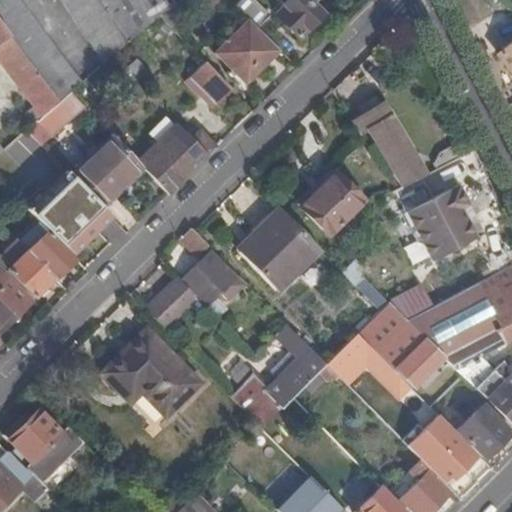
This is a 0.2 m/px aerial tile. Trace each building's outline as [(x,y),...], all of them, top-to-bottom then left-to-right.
[(58,103),(69,93),(80,84),(40,29),(18,0),(0,0),(0,24),(27,62),(58,103)] [(126,44),(96,0),(61,0),(104,63),(126,44)] [(96,0),(126,44),(158,16),(175,4),(172,0),(96,0)] [(158,16),(173,32),(200,12),(190,0),(180,0),(175,4),(158,16)] [(246,0),(237,8),(248,19),(259,30),(270,19),(251,0),(246,0)] [(307,0),(278,0),(285,6),(276,16),(285,26),(282,29),(285,32),(288,29),(299,39),(322,15),(307,0)] [(245,83),(279,50),(259,30),(248,19),(215,54),(245,83)] [(24,114),(33,125),(58,103),(27,62),(0,24),(0,64),(32,107),(24,114)] [(511,42),(498,54),(511,71),(511,42)] [(211,108),(230,90),(204,63),(189,77),(203,92),(199,96),(211,108)] [(33,125),(26,131),(40,145),(84,108),(69,93),(58,103),(33,125)] [(423,169),(378,97),(347,116),(360,137),(368,132),(403,188),(461,158),(454,146),(440,154),(434,163),(423,169)] [(140,166),(168,195),(216,148),(208,140),(201,146),(193,138),(188,142),(175,128),(138,164),(140,166)] [(72,178),(100,206),(140,166),(138,164),(112,138),(72,178)] [(0,184),(26,211),(44,193),(3,150),(0,152),(0,184)] [(437,196),(459,185),(465,196),(490,183),(474,151),(461,158),(427,176),(437,196)] [(330,237),(365,202),(337,172),(301,209),(330,237)] [(421,219),(415,208),(437,196),(427,176),(403,188),(383,198),(400,229),(412,223),(421,219)] [(412,223),(432,262),(477,239),(461,210),(469,205),(465,196),(459,185),(437,196),(415,208),(421,219),(412,223)] [(59,207),(44,193),(26,211),(40,226),(59,207)] [(484,235),(469,206),(461,210),(477,239),(484,235)] [(70,257),(89,238),(59,207),(40,226),(46,232),(70,257)] [(277,207),(252,232),(256,236),(281,211),(277,207)] [(317,249),(281,211),(256,236),(238,253),(274,291),(317,249)] [(195,257),(207,245),(191,229),(179,241),(195,257)] [(0,258),(0,264),(34,299),(73,260),(70,257),(46,232),(26,252),(17,242),(0,258)] [(199,300),(206,308),(221,294),(227,301),(234,294),(227,287),(235,280),(209,254),(180,282),(199,300)] [(363,277),(364,278),(365,269),(356,260),(343,274),(354,286),(363,277)] [(425,340),(442,357),(455,369),(480,356),(511,339),(511,265),(438,305),(406,321),(425,340)] [(0,331),(30,303),(7,279),(0,285),(0,331)] [(146,313),(166,332),(199,300),(180,282),(179,281),(146,313)] [(389,304),(357,335),(378,355),(387,364),(394,371),(425,340),(406,321),(389,304)] [(146,330),(130,347),(132,349),(120,360),(118,358),(101,374),(122,395),(133,384),(142,393),(165,417),(199,384),(146,330)] [(337,376),(347,387),(378,355),(357,335),(326,365),(337,376)] [(257,424),(261,429),(292,399),(303,388),(326,365),(301,340),(290,351),(301,363),(282,382),(278,379),(267,389),(252,375),(230,397),(257,424)] [(394,371),(411,389),(442,357),(425,340),(394,371)] [(132,349),(130,347),(118,358),(120,360),(132,349)] [(455,369),(475,389),(476,389),(494,370),(480,356),(455,369)] [(387,364),(378,373),(402,397),(411,389),(394,371),(387,364)] [(303,388),(310,395),(328,377),(332,381),(337,376),(326,365),(303,388)] [(511,373),(504,381),(494,370),(476,389),(511,423),(511,373)] [(131,404),(142,393),(133,384),(122,395),(131,404)] [(467,389),(445,412),(457,423),(479,400),(467,389)] [(457,432),(486,459),(511,432),(484,405),(457,432)] [(31,465),(26,470),(32,476),(42,486),(84,446),(68,430),(62,435),(38,411),(7,441),(31,465)] [(437,415),(420,432),(428,439),(438,449),(454,434),(455,432),(437,415)] [(475,459),(476,458),(454,434),(438,449),(430,457),(453,481),(466,468),(471,474),(480,465),(475,459)] [(428,439),(420,447),(430,457),(438,449),(428,439)] [(36,502),(47,491),(42,486),(32,476),(29,478),(0,447),(0,507),(21,487),(36,502)] [(419,463),(409,473),(418,481),(407,493),(400,500),(412,511),(430,511),(449,493),(419,463)] [(418,481),(409,473),(391,490),(395,494),(401,487),(407,493),(418,481)] [(344,511),(313,481),(281,511),(344,511)] [(401,487),(395,494),(400,500),(407,493),(401,487)] [(404,511),(381,488),(357,511),(404,511)] [(175,494),(157,511),(177,511),(185,504),(175,494)] [(214,511),(197,494),(185,504),(177,511),(214,511)] [(131,511),(132,511),(149,511),(139,502),(131,511)]
